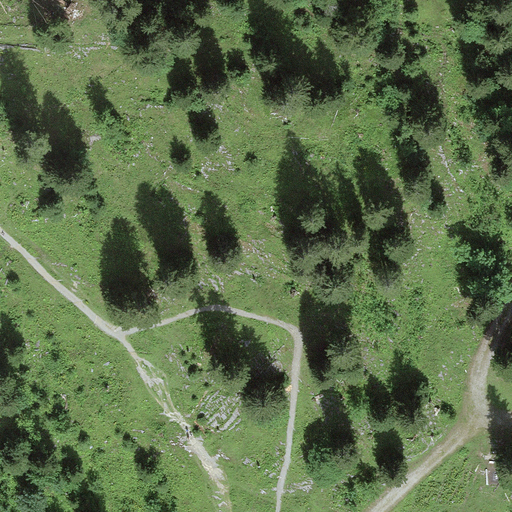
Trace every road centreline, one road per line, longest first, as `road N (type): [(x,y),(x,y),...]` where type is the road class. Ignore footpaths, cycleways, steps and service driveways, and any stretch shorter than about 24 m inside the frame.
road 1 (track): [(489,407),(378,511)]
road 2 (track): [(511,295),(476,378),(489,407)]
